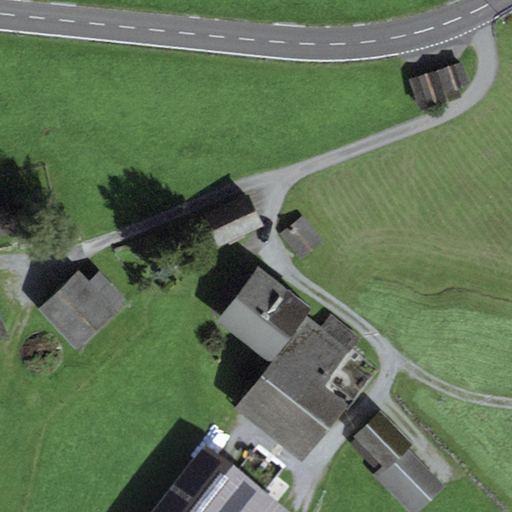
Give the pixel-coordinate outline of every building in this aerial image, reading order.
[(461,64),(412,80),(420,106),(459,93),(456,84),(467,81),(461,64)] [(0,231),(9,230),(0,192),(0,191),(0,231)] [(207,214),(220,241),(259,222),(246,195),(207,214)] [(302,218),(284,232),(302,254),(320,239),(302,218)] [(244,295),(225,317),(247,334),(279,294),(274,289),(279,283),(257,266),(238,290),(244,295)] [(43,304),(76,339),(122,297),(99,273),(87,284),(76,272),(43,304)] [(267,351),(285,328),(290,332),(303,316),(310,307),(291,291),(285,298),(279,294),(247,334),(267,351)] [(329,316),(319,328),(303,316),(290,332),(293,335),(242,399),(303,448),(340,402),(317,384),(345,350),(347,351),(357,338),(329,316)] [(403,448),(408,443),(380,414),(359,435),(387,464),(403,448)] [(378,472),(387,464),(359,435),(350,443),(378,472)] [(413,510),(439,485),(403,448),(387,464),(378,472),(377,473),(413,510)] [(274,511),(213,464),(175,511),(274,511)]
